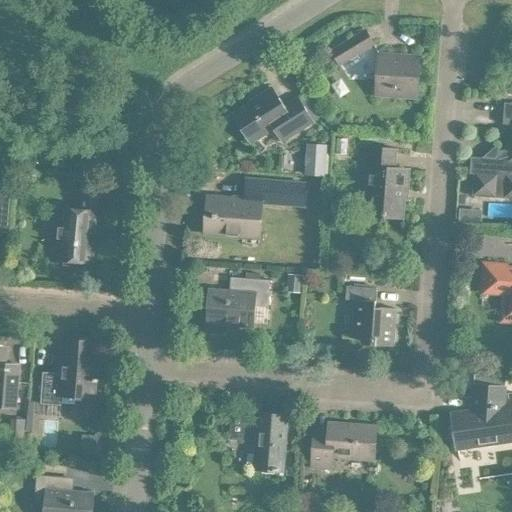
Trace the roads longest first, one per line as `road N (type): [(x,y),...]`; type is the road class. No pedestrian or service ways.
road 1 (residential): [(148,381),(344,393),(414,387),(437,363),(455,0)]
road 2 (residential): [(335,0),(164,109),(149,314)]
road 3 (residential): [(0,305),(149,314)]
road 4 (residential): [(148,381),(138,511)]
